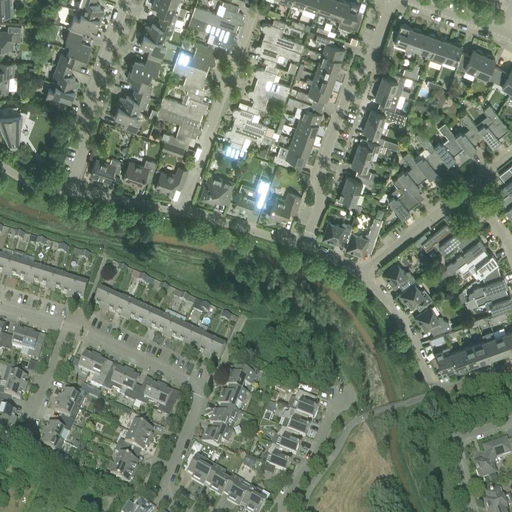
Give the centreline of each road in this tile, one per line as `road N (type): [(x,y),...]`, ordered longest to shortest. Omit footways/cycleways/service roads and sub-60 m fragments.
road 1 (residential): [(306,242),(322,197),(317,175),(391,0)]
road 2 (residential): [(181,207),(255,9)]
road 3 (residential): [(69,191),(83,119),(125,0)]
road 4 (residential): [(363,271),(417,346),(452,438)]
road 5 (residential): [(72,323),(204,385)]
road 6 (residential): [(182,511),(162,489),(204,385)]
road 7 (residential): [(363,271),(467,186)]
road 8 (residential): [(181,207),(306,242)]
road 9 (residential): [(338,397),(282,511)]
road 10 (residential): [(72,323),(28,438)]
